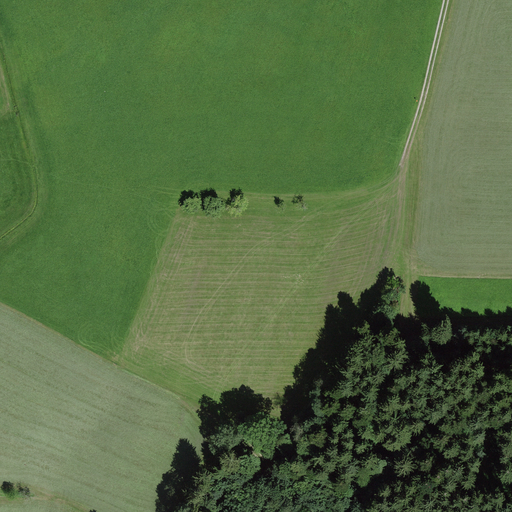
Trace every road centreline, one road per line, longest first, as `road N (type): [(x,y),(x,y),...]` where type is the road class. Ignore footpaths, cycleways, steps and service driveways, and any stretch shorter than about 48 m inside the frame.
road 1 (track): [(445,0),(401,173)]
road 2 (track): [(180,395),(314,511)]
